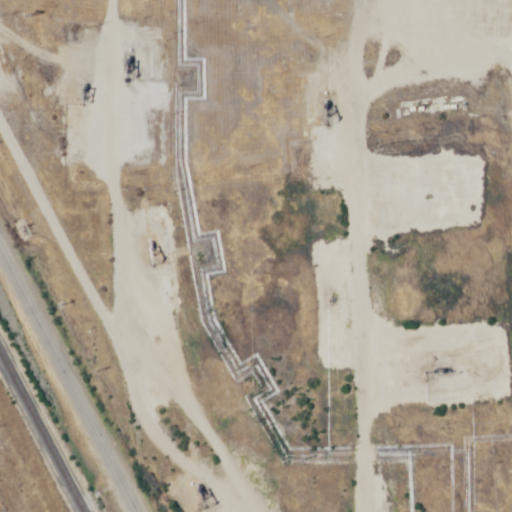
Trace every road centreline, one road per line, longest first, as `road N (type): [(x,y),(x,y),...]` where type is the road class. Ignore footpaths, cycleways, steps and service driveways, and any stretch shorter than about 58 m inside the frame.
road 1 (track): [(299,0),(317,511)]
road 2 (track): [(228,511),(120,348),(67,227),(51,122),(15,101),(0,69)]
road 3 (tertiary): [(0,256),(131,511)]
road 4 (track): [(511,149),(486,0)]
road 5 (track): [(58,0),(62,69),(51,122)]
